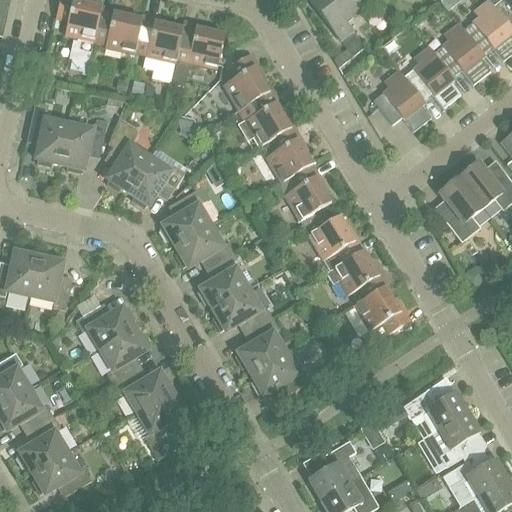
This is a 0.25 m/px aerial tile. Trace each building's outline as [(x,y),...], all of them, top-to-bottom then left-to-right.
[(0,0),(0,38),(3,39),(10,7),(0,4),(0,0)] [(95,41),(102,9),(74,3),(74,0),(60,0),(56,21),(68,24),(65,38),(77,41),(77,44),(76,43),(74,53),(69,73),(87,77),(92,56),(81,53),(83,44),(83,42),(94,44),(95,41)] [(347,52),(334,62),(339,71),(364,50),(344,24),(362,10),(354,0),(312,0),(309,3),(347,52)] [(448,14),(454,9),(447,0),(441,5),(448,14)] [(511,0),(486,0),(488,3),(493,9),(511,33),(511,0)] [(479,21),(464,33),(463,33),(482,57),(483,57),(492,49),(503,64),(511,57),(511,39),(511,38),(511,37),(511,33),(493,9),(488,3),(474,14),(479,21)] [(95,41),(94,44),(106,47),(105,51),(134,58),(135,56),(138,43),(142,19),(142,18),(141,22),(114,16),(115,12),(102,9),(95,41)] [(170,85),(175,67),(184,24),(182,31),(155,25),(156,22),(142,19),(138,43),(135,56),(146,59),(144,71),(154,73),(152,81),(170,85)] [(198,27),(184,24),(175,67),(170,85),(185,89),(190,66),(217,73),(225,37),(197,31),(198,27)] [(449,44),(434,56),(433,57),(452,80),(453,80),(462,73),(473,88),(491,74),(481,62),(485,59),(483,57),(482,57),(463,33),(464,33),(459,26),(444,38),(449,44)] [(419,67),(404,80),(403,80),(422,104),(423,104),(432,96),(443,111),(461,98),(451,85),(455,83),(453,80),(452,80),(433,57),(434,56),(429,50),(414,61),(419,67)] [(251,106),(273,93),(272,93),(269,94),(255,71),(258,69),(251,57),(230,70),(236,81),(223,88),(239,114),(251,106)] [(425,106),(423,104),(422,104),(403,80),(404,80),(399,74),(385,85),(389,91),(373,104),(392,128),(402,120),(414,135),(431,121),(421,109),(425,106)] [(253,154),(273,142),(294,129),(291,130),(277,107),(280,105),(273,93),(251,106),(239,114),(245,124),(238,128),(253,154)] [(60,167),(69,128),(45,122),(48,108),(36,106),(27,142),(40,144),(36,162),(38,162),(37,167),(51,170),(52,165),(60,167)] [(180,132),(181,133),(189,138),(191,138),(192,138),(194,138),(196,138),(197,137),(198,136),(198,135),(201,134),(194,122),(181,119),(180,122),(179,121),(179,124),(178,125),(179,127),(179,129),(180,131),(180,132)] [(121,191),(128,195),(150,161),(130,148),(138,136),(137,132),(119,121),(108,147),(113,150),(106,160),(117,167),(107,182),(109,183),(107,187),(118,195),(121,191)] [(92,133),(69,128),(60,167),(68,169),(67,174),(80,177),(81,172),(84,173),(88,155),(100,158),(108,124),(97,122),(95,127),(93,127),(92,133)] [(278,187),(313,167),(298,143),(301,141),(294,129),(273,142),(279,153),(266,160),(281,185),(278,187)] [(511,159),(511,137),(501,146),(511,159)] [(170,174),(150,161),(128,195),(135,200),(132,204),(144,211),(146,207),(149,209),(158,194),(169,200),(185,176),(173,169),(170,174)] [(479,166),(459,181),(483,211),(494,203),(503,214),(511,206),(511,185),(508,180),(497,188),(479,166)] [(320,179),(313,167),(278,187),(300,224),(331,205),(317,181),(320,179)] [(472,220),(483,211),(459,181),(440,196),(457,219),(447,227),(462,246),(481,231),(472,220)] [(171,242),(175,249),(210,229),(198,208),(204,205),(197,193),(172,208),(178,219),(163,228),(164,230),(160,233),(167,244),(171,242)] [(330,275),(364,254),(357,242),(354,244),(339,219),(308,238),(330,275)] [(223,249),(210,229),(175,249),(180,256),(176,259),(183,271),(187,268),(188,270),(204,261),(210,272),(235,257),(228,246),(223,249)] [(7,294),(30,300),(39,260),(31,258),(32,253),(19,250),(18,255),(15,255),(11,272),(0,269),(0,299),(5,300),(7,294)] [(367,301),(389,288),(382,276),(379,278),(364,254),(330,275),(327,277),(333,288),(340,284),(348,298),(361,290),(367,301)] [(47,262),(39,260),(30,300),(54,305),(52,311),(65,314),(71,286),(59,283),(63,265),(61,265),(62,260),(48,257),(47,262)] [(209,306),(213,313),(248,292),(236,272),(241,269),(235,257),(210,272),(216,283),(201,292),(202,294),(198,296),(205,308),(209,306)] [(389,289),(389,288),(367,301),(354,308),(376,345),(410,324),(403,313),(400,314),(386,291),(389,289)] [(260,313),(248,292),(213,313),(217,320),(213,323),(220,334),(224,332),(226,334),(241,325),(247,336),(272,321),(266,310),(260,313)] [(88,332),(100,353),(135,332),(131,325),(135,322),(128,310),(124,313),(122,310),(107,320),(100,309),(76,324),(82,335),(88,332)] [(247,369),(251,377),(286,356),(274,335),(279,332),(272,321),(247,336),(254,346),(238,355),(240,358),(235,360),(242,372),(247,369)] [(139,339),(135,332),(100,353),(112,373),(107,376),(113,388),(138,373),(132,362),(147,353),(146,351),(150,348),(143,336),(139,339)] [(0,409),(29,391),(17,371),(22,368),(16,356),(0,365),(0,409)] [(298,376),(286,356),(251,377),(255,384),(251,386),(258,398),(262,396),(263,398),(279,389),(285,399),(310,385),(303,373),(298,376)] [(125,396),(138,416),(173,395),(168,388),(172,386),(165,374),(161,376),(160,374),(144,383),(138,373),(113,388),(120,399),(125,396)] [(42,412),(29,391),(0,409),(0,430),(2,434),(6,431),(7,434),(23,425),(29,435),(54,420),(47,409),(42,412)] [(427,394),(403,410),(422,443),(438,433),(468,415),(456,395),(435,408),(427,394)] [(177,403),(173,395),(138,416),(150,437),(144,440),(158,463),(186,446),(182,438),(176,436),(170,426),(185,417),(184,415),(188,412),(181,400),(177,403)] [(459,448),(480,435),(468,415),(438,433),(444,443),(434,449),(446,470),(465,459),(459,448)] [(28,469),(32,476),(67,455),(55,435),(60,431),(54,420),(29,435),(35,446),(20,455),(21,457),(17,459),(24,471),(28,469)] [(202,435),(190,442),(193,448),(205,441),(202,435)] [(320,503),(350,485),(361,479),(349,459),(356,455),(349,444),(323,460),(329,471),(308,483),(320,502),(320,503)] [(79,476),(67,455),(32,476),(37,483),(32,486),(39,497),(44,495),(45,497),(60,488),(67,499),(91,484),(85,473),(79,476)] [(449,491),(461,510),(478,500),(508,482),(496,462),(475,475),(468,464),(442,480),(449,491)] [(511,489),(508,482),(478,500),(461,510),(459,511),(502,511),(511,506),(511,489)] [(356,495),(350,485),(320,503),(325,511),(350,511),(353,511),(375,511),(379,510),(367,489),(356,495)] [(386,496),(392,506),(405,499),(399,488),(386,496)]
